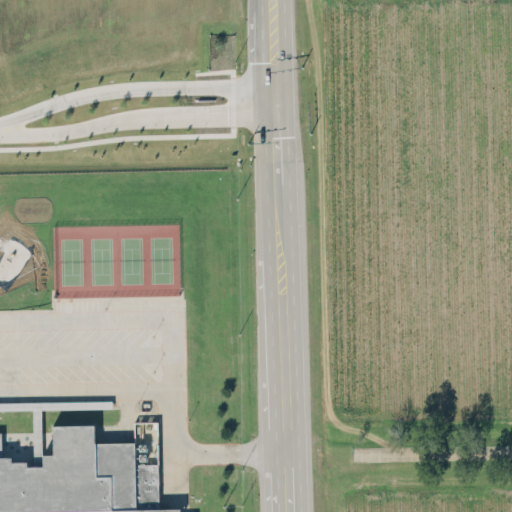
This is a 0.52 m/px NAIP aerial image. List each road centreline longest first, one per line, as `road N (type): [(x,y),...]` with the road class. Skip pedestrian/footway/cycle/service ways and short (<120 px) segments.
road 1 (tertiary): [(273,84),(132,87),(73,96),(0,125)]
road 2 (tertiary): [(0,131),(274,113)]
road 3 (secondary): [(273,84),(279,248)]
road 4 (residential): [(354,455),(511,452)]
road 5 (secondary): [(280,298),(284,449)]
